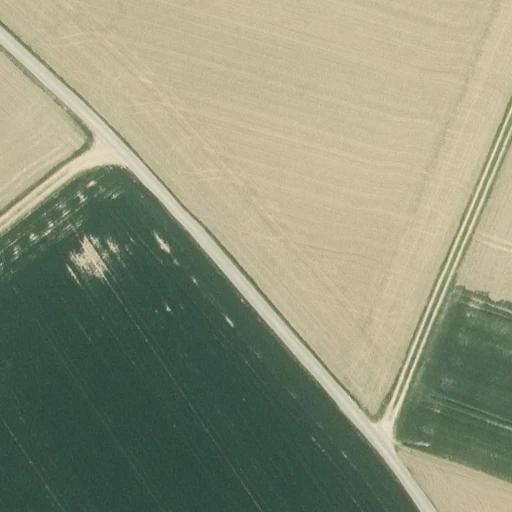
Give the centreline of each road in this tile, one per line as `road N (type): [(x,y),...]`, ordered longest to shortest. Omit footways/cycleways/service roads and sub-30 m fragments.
road 1 (track): [(422,511),(378,447),(99,129),(0,33)]
road 2 (track): [(378,447),(511,122)]
